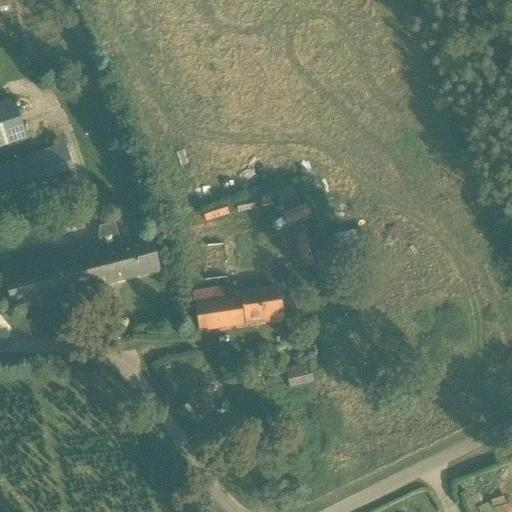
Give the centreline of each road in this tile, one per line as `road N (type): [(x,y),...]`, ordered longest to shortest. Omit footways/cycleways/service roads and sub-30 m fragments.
road 1 (unclassified): [(0,357),(110,364),(155,412),(218,511)]
road 2 (unclassified): [(340,511),(511,435)]
